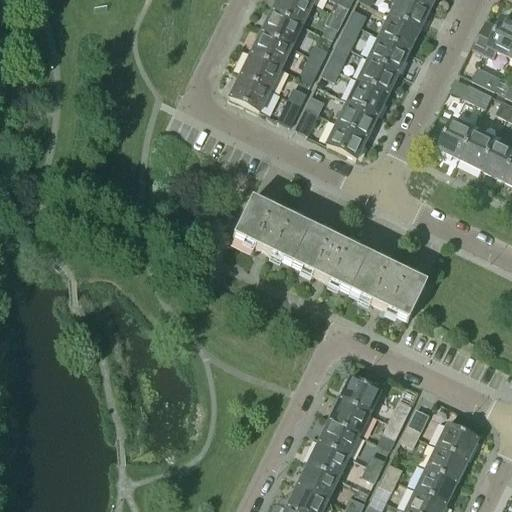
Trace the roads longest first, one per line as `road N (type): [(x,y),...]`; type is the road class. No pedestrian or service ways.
road 1 (residential): [(511,420),(335,335),(249,511)]
road 2 (residential): [(381,195),(196,103),(244,0)]
road 3 (residential): [(381,195),(472,0)]
road 4 (residential): [(511,260),(381,195)]
